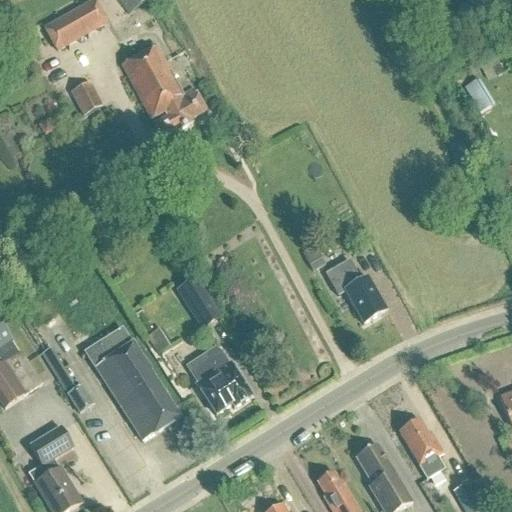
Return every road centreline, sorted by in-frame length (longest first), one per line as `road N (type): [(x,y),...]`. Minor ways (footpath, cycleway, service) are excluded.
road 1 (residential): [(157,511),(408,362),(511,322)]
road 2 (track): [(511,238),(427,85),(439,44),(415,0)]
